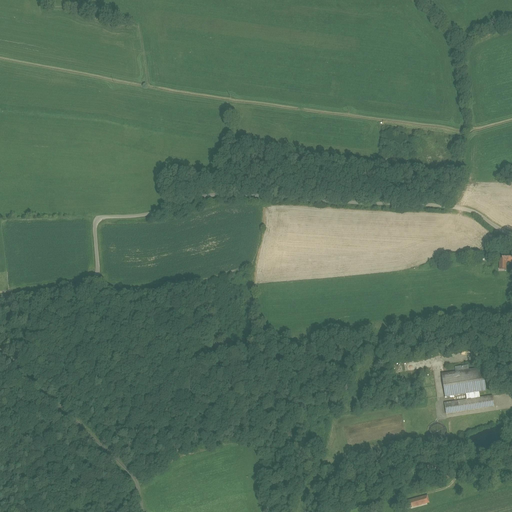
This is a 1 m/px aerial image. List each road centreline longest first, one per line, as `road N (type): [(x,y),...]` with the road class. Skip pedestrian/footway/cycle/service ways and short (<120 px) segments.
road 1 (unclassified): [(0,298),(88,284),(97,220),(220,195),(454,208),(511,236)]
road 2 (track): [(511,406),(447,421),(456,471),(446,488),(365,511)]
road 3 (unclassified): [(0,356),(128,475),(142,511)]
